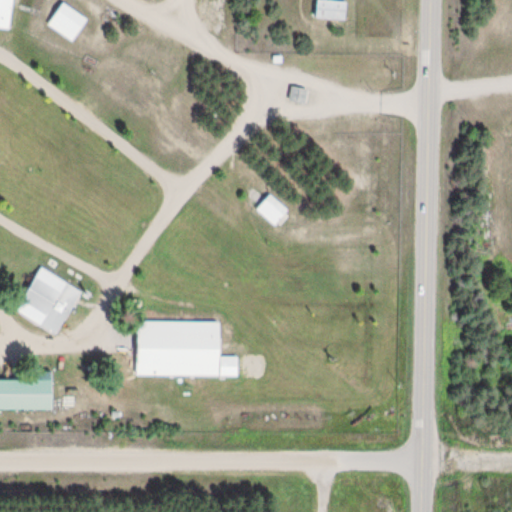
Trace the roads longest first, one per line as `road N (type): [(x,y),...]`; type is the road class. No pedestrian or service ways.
road 1 (tertiary): [(419,460),(428,0)]
road 2 (residential): [(339,460),(0,459)]
